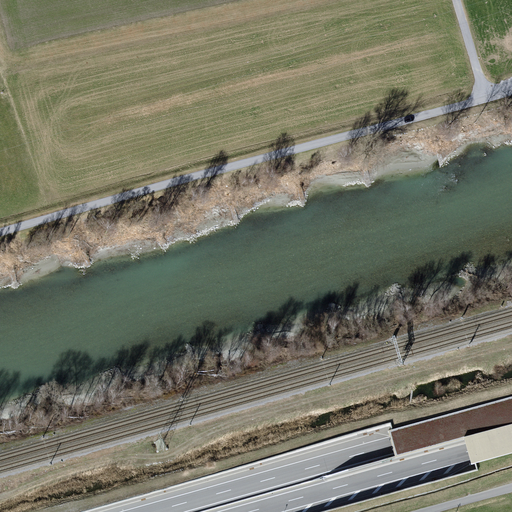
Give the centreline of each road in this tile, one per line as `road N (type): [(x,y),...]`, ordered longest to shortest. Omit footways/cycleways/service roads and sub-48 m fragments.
road 1 (motorway): [(511,411),(150,511)]
road 2 (motorway): [(249,511),(511,439)]
